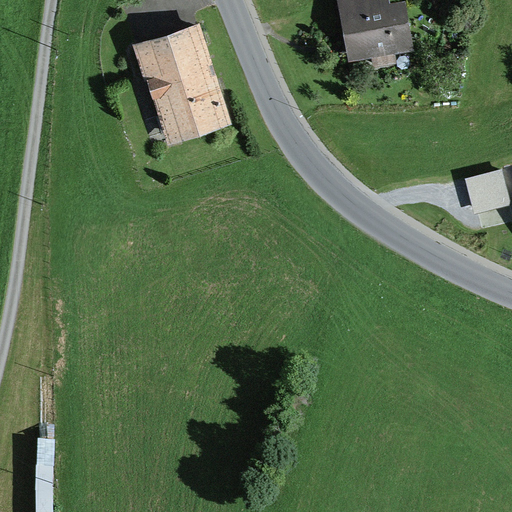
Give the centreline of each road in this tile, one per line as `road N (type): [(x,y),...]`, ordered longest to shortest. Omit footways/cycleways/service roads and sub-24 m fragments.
road 1 (unclassified): [(228,0),(284,135),(320,182),(379,231),(511,297)]
road 2 (unclassified): [(0,357),(54,0)]
